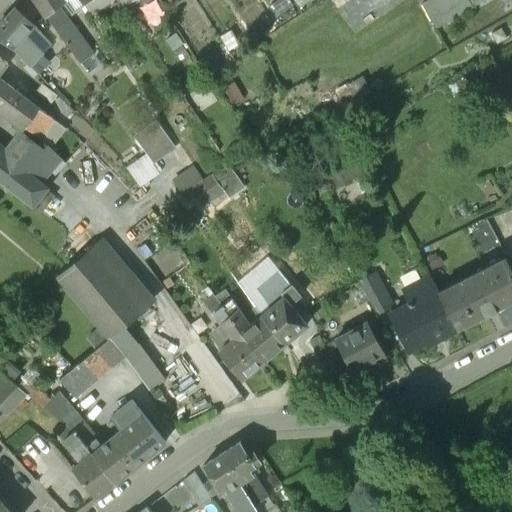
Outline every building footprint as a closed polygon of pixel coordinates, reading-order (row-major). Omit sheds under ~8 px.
[(35,0),(46,15),(64,2),(63,0),(35,0)] [(32,23),(14,7),(0,23),(0,37),(15,49),(24,36),(32,23)] [(41,55),(24,36),(15,49),(27,62),(29,64),(41,55)] [(41,55),(29,64),(37,72),(55,58),(52,54),(45,59),(41,55)] [(0,73),(8,64),(0,57),(0,73)] [(29,64),(27,62),(23,65),(32,76),(37,72),(29,64)] [(38,107),(2,80),(0,82),(0,106),(25,125),(38,107)] [(53,94),(41,84),(36,90),(48,101),(53,94)] [(38,107),(25,125),(26,127),(31,130),(45,112),(38,107)] [(45,112),(31,130),(38,135),(52,117),(45,112)] [(53,121),(42,134),(49,140),(61,127),(53,121)] [(26,127),(5,155),(40,183),(62,160),(38,135),(31,130),(26,127)] [(171,140),(170,140),(167,127),(154,129),(155,134),(149,135),(155,166),(176,162),(171,140)] [(5,155),(0,151),(0,181),(32,207),(47,190),(48,189),(40,183),(5,155)] [(144,185),(163,171),(148,152),(129,166),(144,185)] [(47,190),(32,207),(40,213),(55,196),(47,190)] [(486,218),(465,228),(485,266),(505,256),(486,218)] [(141,313),(88,248),(57,273),(100,328),(109,339),(141,313)] [(485,266),(438,291),(456,325),(457,328),(511,300),(511,269),(505,256),(485,266)] [(391,304),(374,272),(358,281),(375,312),(391,304)] [(430,276),(404,290),(410,301),(407,303),(408,304),(391,313),(409,349),(427,340),(429,344),(449,333),(447,329),(456,325),(438,291),(430,276)] [(259,279),(243,291),(250,300),(259,293),(265,288),(259,279)] [(225,290),(216,296),(222,306),(231,299),(225,290)] [(285,298),(271,309),(259,293),(250,300),(262,316),(262,317),(284,345),(307,326),(285,298)] [(262,316),(255,307),(243,316),(231,299),(222,306),(242,333),(264,361),(284,345),(262,317),(262,316)] [(242,333),(222,306),(213,313),(233,340),(219,352),(241,379),(264,361),(242,333)] [(368,322),(336,339),(352,371),(376,359),(378,362),(386,358),(368,322)] [(100,328),(87,339),(95,349),(109,339),(100,328)] [(95,349),(58,377),(70,394),(122,355),(109,339),(95,349)] [(18,372),(2,359),(0,361),(0,372),(10,381),(18,372)] [(0,372),(0,402),(17,386),(14,384),(10,381),(0,372)] [(50,398),(22,375),(14,384),(17,386),(27,394),(42,407),(50,398)] [(17,386),(0,402),(0,407),(6,414),(27,394),(17,386)] [(50,398),(42,407),(63,424),(78,436),(84,444),(92,438),(56,392),(50,398)] [(129,422),(98,446),(92,438),(84,444),(114,482),(164,443),(134,405),(123,414),(129,422)] [(84,444),(78,436),(63,424),(55,430),(79,461),(71,467),(95,497),(114,482),(84,444)] [(240,441),(221,453),(236,476),(255,464),(259,460),(253,451),(248,454),(240,441)] [(236,476),(221,453),(202,466),(210,478),(205,482),(212,491),(215,489),(236,476)] [(255,464),(236,476),(254,504),(267,496),(254,476),(260,472),(255,464)] [(210,499),(193,472),(183,479),(199,504),(210,499)] [(260,511),(254,504),(236,476),(215,489),(220,496),(226,492),(239,511),(260,511)] [(292,476),(281,483),(292,500),(303,493),(292,476)] [(9,511),(0,501),(0,511),(9,511)]
